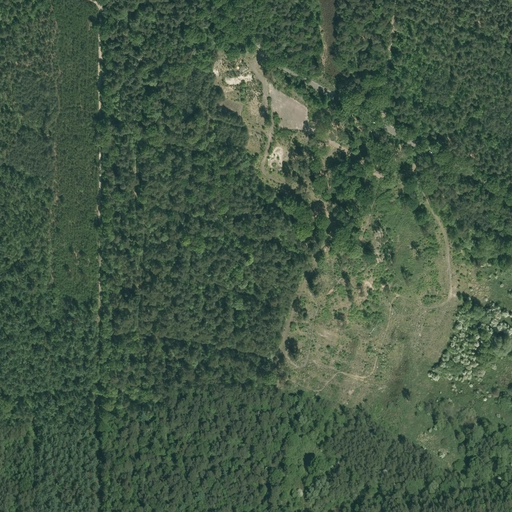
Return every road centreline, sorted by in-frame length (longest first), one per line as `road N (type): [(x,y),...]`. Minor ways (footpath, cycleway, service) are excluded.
road 1 (track): [(95,0),(98,511)]
road 2 (tertiary): [(511,198),(290,70),(215,0)]
road 3 (unknown): [(317,134),(390,179),(414,169),(427,150)]
road 4 (track): [(394,0),(375,121)]
